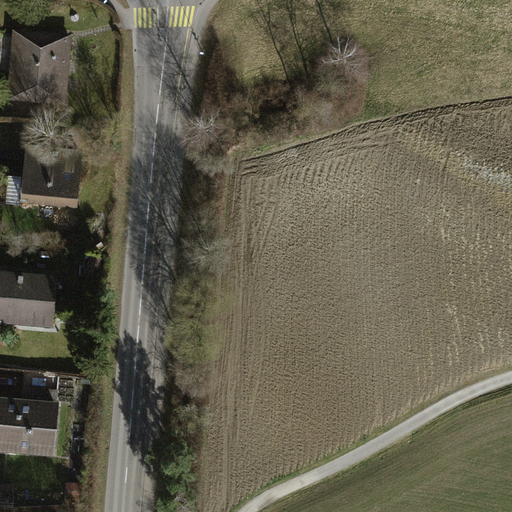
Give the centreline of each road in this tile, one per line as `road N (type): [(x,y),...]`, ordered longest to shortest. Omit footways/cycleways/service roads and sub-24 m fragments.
road 1 (secondary): [(130,511),(164,0)]
road 2 (track): [(511,380),(260,511)]
